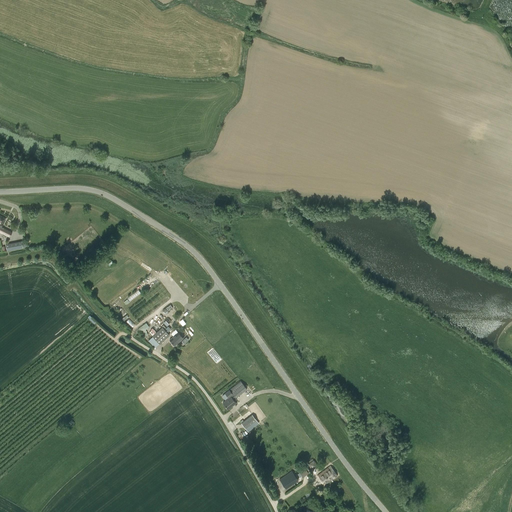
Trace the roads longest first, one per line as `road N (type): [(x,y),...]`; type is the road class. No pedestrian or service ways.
road 1 (tertiary): [(383,511),(188,247),(100,191),(0,192)]
road 2 (unclassified): [(276,511),(211,400),(130,338)]
road 3 (track): [(130,338),(46,257),(0,262)]
